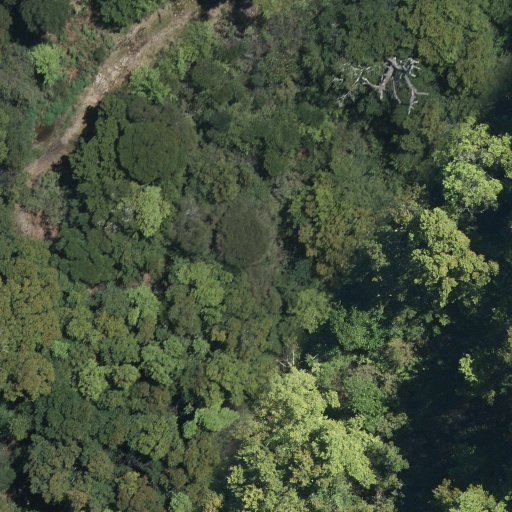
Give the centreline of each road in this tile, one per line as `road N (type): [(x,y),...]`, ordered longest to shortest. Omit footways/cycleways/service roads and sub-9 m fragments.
road 1 (track): [(267,0),(146,23),(41,76),(0,119)]
road 2 (track): [(479,0),(279,0)]
